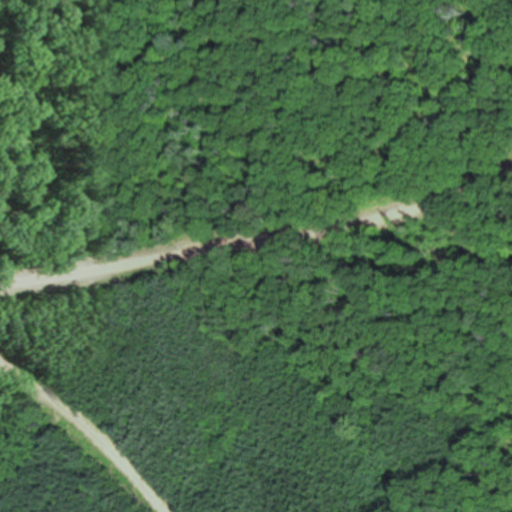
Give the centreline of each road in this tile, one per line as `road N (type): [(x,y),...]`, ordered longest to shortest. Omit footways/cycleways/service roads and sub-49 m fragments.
road 1 (residential): [(0,286),(408,215),(511,171)]
road 2 (residential): [(0,364),(90,432),(162,511)]
